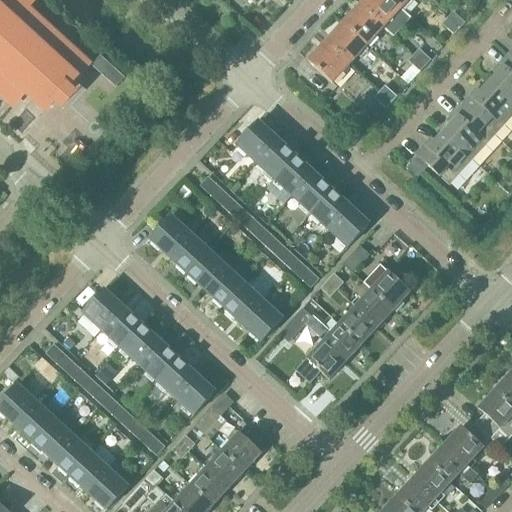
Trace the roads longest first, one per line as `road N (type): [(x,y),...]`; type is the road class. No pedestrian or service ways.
road 1 (residential): [(339,467),(100,243)]
road 2 (tertiary): [(339,467),(492,302)]
road 3 (residential): [(100,243),(247,78)]
road 4 (residential): [(355,180),(499,13)]
road 5 (residential): [(492,302),(355,180)]
road 6 (residential): [(0,357),(100,243)]
road 7 (residential): [(355,180),(247,78)]
